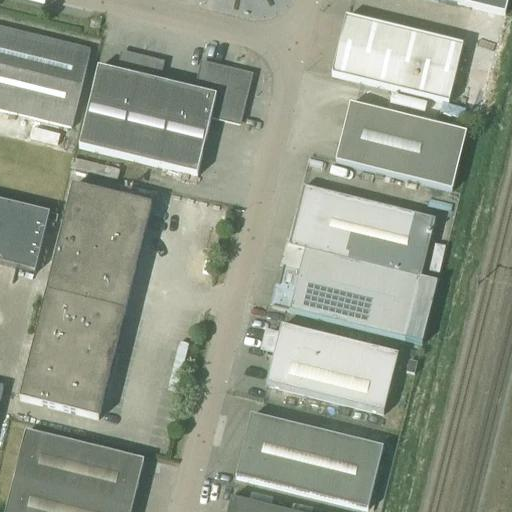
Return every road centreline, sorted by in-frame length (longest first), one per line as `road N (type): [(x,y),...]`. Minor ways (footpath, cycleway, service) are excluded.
road 1 (unclassified): [(187,511),(305,37)]
road 2 (unclassified): [(305,37),(135,0)]
